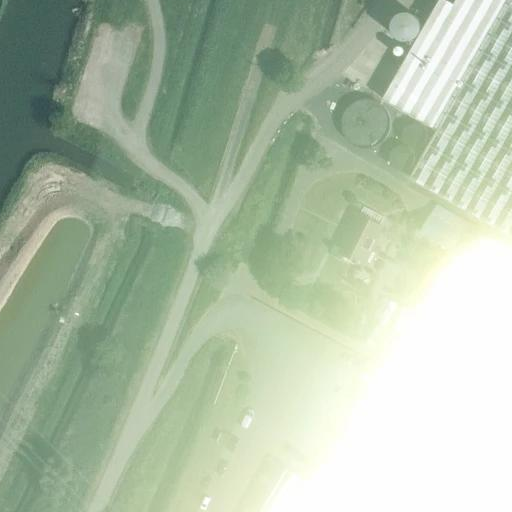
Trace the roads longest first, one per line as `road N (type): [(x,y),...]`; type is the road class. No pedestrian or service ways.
road 1 (unclassified): [(86,511),(193,280),(210,212)]
road 2 (unknown): [(205,233),(279,111),(325,78),(387,0)]
